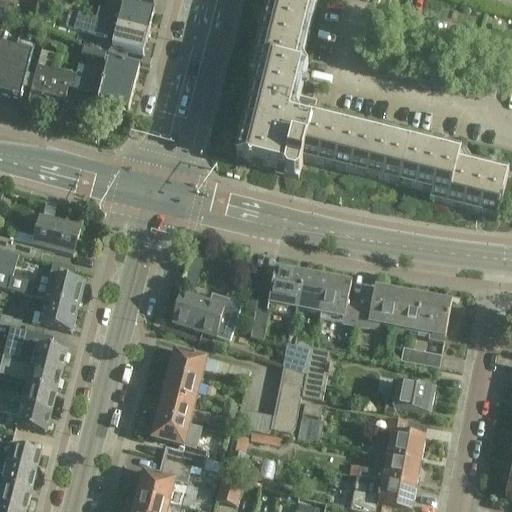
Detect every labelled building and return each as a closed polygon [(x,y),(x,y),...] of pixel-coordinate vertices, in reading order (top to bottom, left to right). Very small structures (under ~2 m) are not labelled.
[(40,0),(39,5),(65,11),(67,0),(40,0)] [(311,0),(268,0),(248,82),(255,83),(236,160),(286,173),(285,179),(298,182),(303,163),(432,195),(431,201),(498,218),(508,178),(458,165),(460,159),(311,121),(310,125),(288,120),(301,70),(295,69),(311,0)] [(96,22),(111,26),(150,36),(156,14),(108,2),(105,11),(99,10),(96,22)] [(89,20),(74,15),(69,14),(65,28),(82,34),(78,46),(84,49),(87,50),(104,54),(109,31),(118,33),(114,50),(145,57),(150,36),(111,26),(96,22),(89,20)] [(0,96),(21,102),(35,47),(4,39),(0,53),(0,96)] [(106,55),(104,54),(87,50),(84,49),(82,57),(104,62),(106,55)] [(85,82),(136,95),(142,72),(111,64),(108,76),(88,70),(85,82)] [(131,115),(136,95),(85,82),(37,70),(31,96),(65,104),(69,91),(83,95),(84,90),(103,95),(100,107),(131,115)] [(68,120),(53,116),(50,128),(65,132),(68,120)] [(0,240),(0,255),(20,260),(41,265),(44,253),(74,260),(81,232),(41,222),(34,249),(0,240)] [(0,255),(0,289),(12,293),(13,288),(15,281),(20,260),(0,255)] [(203,262),(190,259),(183,288),(195,291),(203,262)] [(34,299),(45,302),(78,311),(85,285),(74,282),(76,273),(54,267),(51,277),(40,274),(37,286),(15,281),(13,288),(12,293),(11,294),(34,299)] [(275,272),(271,292),(261,290),(260,297),(252,340),(264,343),(270,314),(296,319),(298,313),(301,297),(304,278),(275,272)] [(298,313),(321,318),(327,282),(304,278),(301,297),(298,313)] [(356,330),(360,308),(349,306),(352,287),(327,282),(321,318),(319,326),(333,329),(331,336),(341,338),(343,328),(356,330)] [(371,310),(360,308),(356,330),(369,333),(370,327),(393,331),(400,296),(375,291),(371,310)] [(182,296),(177,311),(173,326),(229,343),(234,327),(236,328),(242,308),(213,298),(211,305),(182,296)] [(424,301),(400,296),(393,331),(417,336),(424,301)] [(453,306),(424,301),(417,336),(416,342),(445,347),(453,306)] [(72,335),(78,311),(45,302),(41,317),(36,316),(33,325),(72,335)] [(0,325),(13,329),(20,331),(22,322),(1,317),(0,320),(0,325)] [(13,329),(10,340),(5,360),(62,374),(67,354),(53,350),(55,340),(20,331),(13,329)] [(300,339),(298,349),(299,349),(296,363),(308,365),(309,363),(312,352),(313,342),(300,339)] [(299,349),(298,349),(288,348),(284,371),(306,378),(307,376),(308,365),(296,363),(299,349)] [(402,365),(410,367),(413,353),(404,351),(402,365)] [(330,368),(333,356),(312,352),(309,363),(330,368)] [(410,367),(439,372),(442,359),(413,353),(410,367)] [(208,363),(176,355),(173,364),(170,366),(167,376),(202,386),(205,374),(217,377),(220,366),(208,363)] [(57,394),(62,374),(5,360),(1,376),(28,383),(27,387),(57,394)] [(307,376),(328,380),(330,368),(309,363),(308,365),(307,376)] [(251,375),(231,369),(228,379),(249,385),(251,375)] [(306,378),(284,371),(281,386),(304,391),(304,388),(306,378)] [(196,407),(202,386),(167,376),(165,385),(167,387),(164,399),(196,407)] [(325,392),(328,380),(307,376),(306,378),(304,388),(325,392)] [(304,391),(281,386),(279,398),(302,403),(302,401),(304,391)] [(387,397),(383,416),(394,418),(395,413),(431,420),(436,394),(399,387),(392,386),(390,398),(387,397)] [(0,402),(52,416),(57,394),(27,387),(24,397),(0,391),(0,402)] [(304,388),(304,391),(302,401),(323,405),(325,392),(304,388)] [(302,403),(279,398),(277,410),(300,415),(302,403)] [(191,428),(196,407),(164,399),(162,408),(158,410),(156,419),(191,428)] [(0,413),(19,418),(17,428),(47,435),(52,416),(0,402),(0,413)] [(227,406),(225,415),(236,417),(238,409),(227,406)] [(305,411),(304,418),(321,421),(323,410),(311,407),(305,411)] [(300,415),(277,410),(274,422),(298,426),(300,415)] [(234,426),(236,417),(225,415),(223,423),(234,426)] [(201,431),(191,428),(156,419),(154,428),(156,430),(153,443),(185,451),(187,443),(197,445),(201,431)] [(298,426),(274,422),(272,434),(291,438),(297,430),(298,426)] [(427,442),(409,438),(411,426),(390,423),(388,436),(396,438),(393,452),(378,449),(376,458),(388,460),(422,467),(427,442)] [(253,435),(251,444),(253,444),(280,449),(281,440),(253,435)] [(239,441),(235,456),(250,459),(253,444),(251,444),(239,441)] [(0,444),(0,464),(37,474),(42,455),(0,444)] [(183,467),(186,456),(166,451),(163,462),(183,467)] [(371,482),(418,491),(422,467),(388,460),(376,458),(373,472),(360,470),(358,479),(371,482)] [(229,476),(243,479),(247,462),(233,459),(229,476)] [(139,488),(136,497),(170,506),(176,485),(188,488),(192,470),(183,467),(163,462),(159,479),(144,476),(141,487),(139,488)] [(32,495),(37,474),(0,464),(0,475),(4,476),(1,487),(32,495)] [(393,511),(413,511),(418,491),(371,482),(358,479),(349,511),(393,511)] [(224,482),(218,505),(235,509),(241,486),(224,482)] [(0,510),(7,511),(27,511),(32,495),(1,487),(0,492),(0,510)] [(134,511),(168,511),(170,506),(136,497),(134,507),(135,510),(134,511)]
